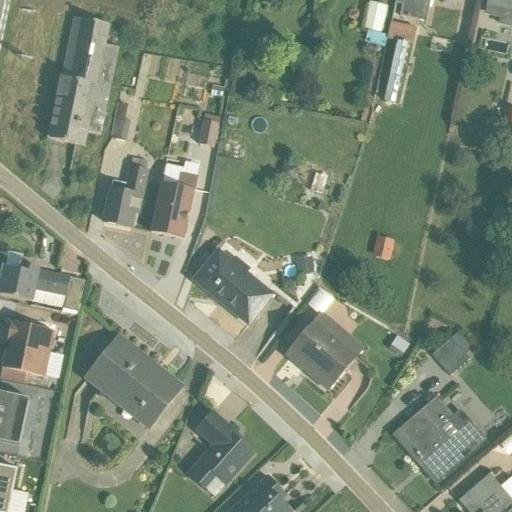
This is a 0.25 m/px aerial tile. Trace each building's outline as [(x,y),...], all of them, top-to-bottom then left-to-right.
[(395,0),(394,5),(401,7),(399,19),(425,24),(429,0),(395,0)] [(441,0),(440,7),(454,10),(456,0),(441,0)] [(511,0),(486,0),(483,17),(498,21),(497,27),(511,30),(511,0)] [(386,8),(368,4),(362,31),(366,32),(363,46),(383,51),(386,38),(380,36),(386,8)] [(110,28),(109,27),(74,21),(73,21),(59,82),(47,139),(46,140),(47,141),(83,149),(86,136),(85,135),(99,138),(100,137),(117,51),(117,50),(106,48),(110,28)] [(383,104),(399,107),(415,31),(389,25),(386,41),(395,43),(383,104)] [(126,107),(116,105),(110,140),(125,143),(129,123),(124,122),(126,107)] [(511,111),(503,110),(498,136),(511,139),(511,111)] [(203,117),(197,147),(213,150),(218,120),(203,117)] [(102,224),(130,230),(133,215),(137,216),(147,172),(145,171),(147,163),(131,161),(129,168),(128,168),(125,186),(111,183),(102,224)] [(150,234),(150,235),(181,241),(182,237),(184,236),(196,179),(195,178),(197,168),(184,165),(183,171),(182,171),(165,167),(150,234)] [(282,166),(279,180),(292,184),(296,170),(282,166)] [(511,197),(496,194),(483,257),(499,260),(511,199),(511,197)] [(371,259),(388,263),(393,242),(376,238),(371,259)] [(231,262),(218,252),(193,283),(247,327),(272,296),(246,275),(249,271),(234,259),(231,262)] [(2,270),(0,281),(0,297),(61,311),(61,315),(76,317),(83,284),(37,274),(37,271),(20,268),(22,258),(7,255),(4,270),(2,270)] [(297,278),(313,276),(311,259),(295,261),(297,278)] [(318,318),(285,357),(326,392),(363,350),(321,315),(331,302),(319,292),(309,305),(306,308),(318,318)] [(25,376),(44,380),(54,334),(10,325),(6,343),(10,344),(8,353),(4,353),(0,375),(0,382),(23,387),(25,376)] [(118,339),(83,382),(146,432),(181,389),(118,339)] [(395,339),(387,350),(399,358),(407,347),(395,339)] [(449,378),(468,361),(450,341),(431,358),(449,378)] [(27,401),(0,395),(0,444),(17,448),(27,401)] [(435,487),(485,442),(458,411),(452,417),(436,400),(391,439),(435,487)] [(212,415),(211,416),(194,434),(210,448),(185,476),(213,500),(252,456),(233,440),(236,437),(212,415)] [(511,435),(499,446),(507,455),(511,451),(511,435)] [(14,473),(0,469),(0,511),(24,511),(28,498),(10,494),(14,473)] [(488,476),(458,503),(465,511),(511,511),(511,480),(499,489),(488,476)] [(231,511),(286,511),(278,503),(283,497),(267,479),(231,511)]
